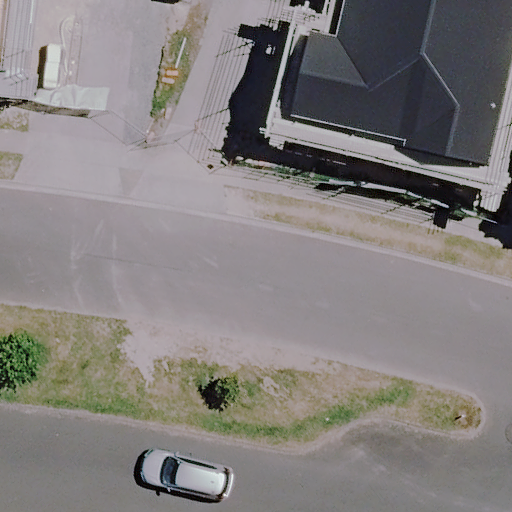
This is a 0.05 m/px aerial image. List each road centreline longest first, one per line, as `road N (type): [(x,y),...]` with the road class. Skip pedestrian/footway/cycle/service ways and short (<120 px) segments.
road 1 (residential): [(0,262),(312,317),(511,366)]
road 2 (residential): [(260,511),(0,462)]
